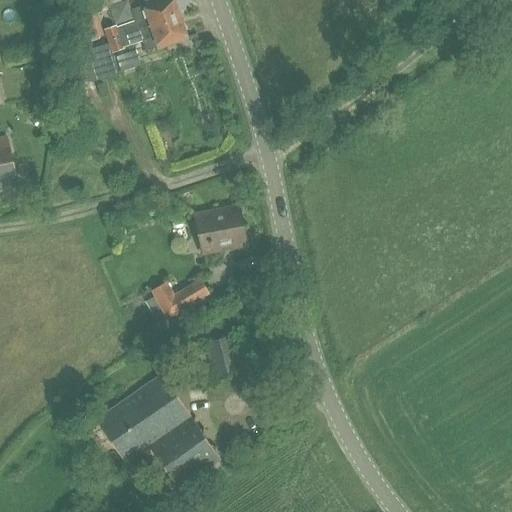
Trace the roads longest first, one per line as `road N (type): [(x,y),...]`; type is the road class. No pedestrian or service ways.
road 1 (track): [(0,227),(83,211),(300,139),(502,2)]
road 2 (unclassified): [(396,511),(328,396),(217,0)]
